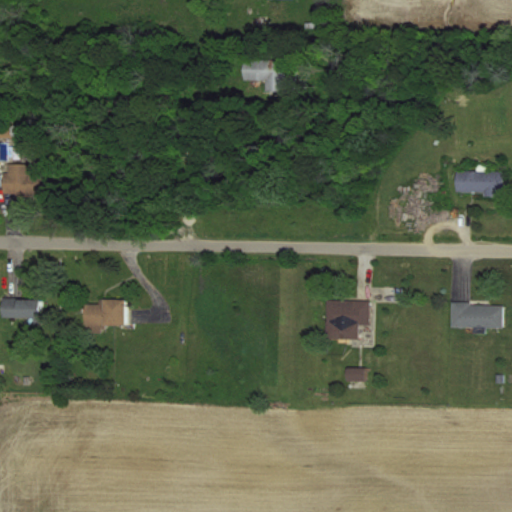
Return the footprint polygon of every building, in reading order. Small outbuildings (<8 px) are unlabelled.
[(269,91),(287,91),(286,68),(272,68),(272,59),(245,60),(246,81),(269,81),(269,91)] [(459,192),(485,193),(485,196),(506,197),(506,172),(489,171),(489,165),(480,164),(480,171),(459,171),(459,192)] [(41,318),(41,299),(2,298),(2,317),(41,318)] [(100,304),(85,304),(85,328),(126,327),(126,299),(100,300),(100,304)] [(372,302),(329,301),(328,339),(360,339),(361,325),(371,325),(372,302)] [(454,304),(454,328),(505,329),(506,305),(454,304)] [(367,369),(348,369),(348,380),(367,381),(367,369)]
